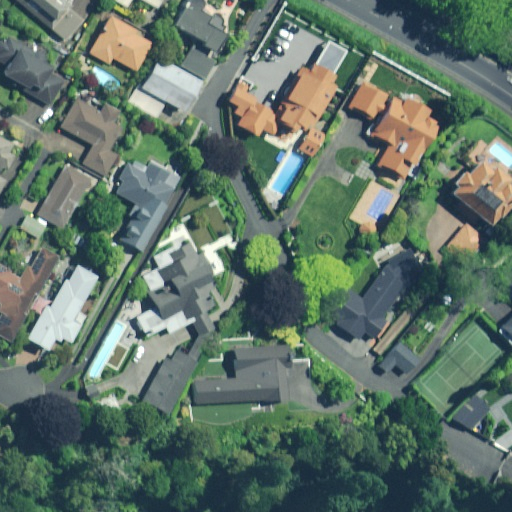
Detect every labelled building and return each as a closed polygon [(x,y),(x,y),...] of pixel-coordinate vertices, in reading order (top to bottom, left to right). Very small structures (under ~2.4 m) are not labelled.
[(66,0),(15,0),(66,41),(86,16),(66,0)] [(112,0),(128,8),(131,0),(141,0),(159,9),(163,0),(112,0)] [(212,20),(184,5),(172,27),(201,42),(200,45),(215,53),(224,35),(208,27),(212,20)] [(135,31),(109,17),(89,54),(108,65),(111,59),(135,72),(151,43),(134,33),(135,31)] [(46,66),(49,60),(6,37),(0,48),(0,62),(6,65),(0,75),(17,84),(14,88),(49,107),(65,77),(46,66)] [(156,59),(144,81),(140,78),(128,101),(157,117),(165,102),(182,111),(198,82),(156,59)] [(305,131),(309,124),(329,86),(324,83),(329,75),(310,65),(304,75),(296,70),(274,113),(269,111),(254,103),(256,100),(233,88),(226,101),(236,107),(233,113),(241,118),(237,126),(256,137),(261,125),(291,141),(298,128),(305,131)] [(411,88),(407,97),(393,90),(361,73),(342,112),(368,126),(362,138),(378,147),(367,169),(393,182),(398,173),(402,166),(411,171),(440,114),(425,106),(418,103),(423,94),(411,88)] [(98,113),(75,100),(60,127),(92,145),(81,164),(105,177),(116,156),(106,150),(119,126),(111,122),(117,112),(103,104),(98,113)] [(312,159),(325,136),(311,128),(298,151),(312,159)] [(14,188),(10,186),(20,167),(14,163),(22,148),(0,135),(0,201),(1,202),(2,199),(6,201),(14,188)] [(446,185),(450,189),(445,196),(489,226),(496,215),(511,192),(499,183),(501,180),(470,159),(460,174),(455,171),(446,185)] [(178,179),(149,162),(142,174),(126,165),(118,179),(122,182),(115,194),(134,204),(128,216),(133,218),(120,241),(141,253),(166,208),(163,206),(178,179)] [(36,216),(48,223),(60,230),(89,180),(65,166),(36,216)] [(482,244),(459,225),(444,243),(466,262),(482,244)] [(98,238),(89,227),(81,234),(91,245),(98,238)] [(205,312),(217,305),(207,285),(213,282),(200,256),(197,257),(189,243),(186,246),(183,242),(153,258),(159,269),(155,270),(142,277),(150,291),(147,293),(155,308),(136,318),(146,337),(164,328),(167,334),(189,322),(196,336),(186,355),(177,349),(166,364),(160,361),(138,399),(166,416),(166,414),(187,380),(215,331),(205,312)] [(54,273),(61,261),(41,250),(30,269),(27,268),(21,279),(0,267),(0,313),(2,314),(0,317),(0,337),(10,343),(42,287),(45,289),(49,282),(54,273)] [(339,318),(333,326),(355,343),(361,335),(370,342),(384,323),(377,319),(402,286),(425,271),(412,250),(386,267),(361,300),(342,285),(325,307),(339,318)] [(511,258),(494,275),(511,293),(511,310),(491,330),(511,352),(511,258)] [(85,317),(77,312),(99,271),(89,265),(85,272),(76,267),(68,282),(65,281),(50,307),(46,305),(26,339),(47,351),(55,336),(70,344),(85,317)] [(377,365),(386,374),(392,368),(402,377),(416,361),(395,343),(377,365)] [(286,400),(284,364),(292,364),(291,352),(284,352),(283,347),(235,350),(237,380),(195,382),(196,405),(286,400)] [(82,386),(87,399),(97,396),(92,383),(82,386)] [(120,413),(112,395),(94,402),(101,421),(120,413)] [(464,434),(470,428),(488,410),(473,395),(449,419),(464,434)]
